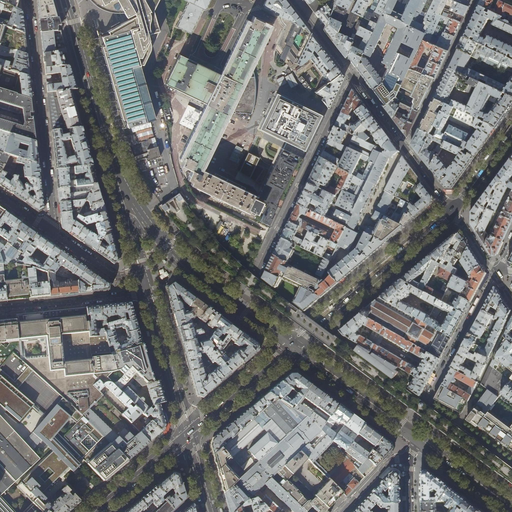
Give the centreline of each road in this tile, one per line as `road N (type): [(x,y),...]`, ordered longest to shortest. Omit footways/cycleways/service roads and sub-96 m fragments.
road 1 (residential): [(239,309),(351,78)]
road 2 (secondary): [(145,224),(118,185),(64,0)]
road 3 (residential): [(29,0),(53,233)]
road 4 (secondary): [(452,211),(290,346)]
road 5 (residential): [(475,0),(403,148)]
road 6 (secondary): [(419,442),(290,346)]
road 7 (tertiary): [(146,292),(189,433)]
road 8 (residential): [(146,292),(0,308)]
road 9 (secondary): [(290,346),(189,433)]
road 10 (secondary): [(239,309),(145,224)]
road 11 (secondary): [(189,433),(96,511)]
